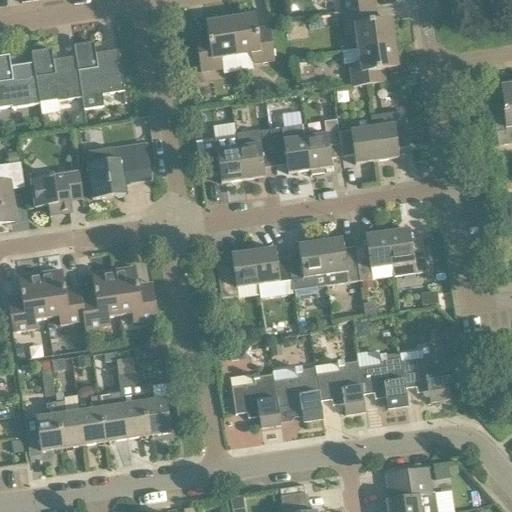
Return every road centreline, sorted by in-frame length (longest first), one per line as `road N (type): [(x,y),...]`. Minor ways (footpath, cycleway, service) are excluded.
road 1 (residential): [(176,225),(448,190)]
road 2 (residential): [(215,467),(204,372),(184,319),(176,225)]
road 3 (residential): [(176,225),(166,110),(140,52),(136,0)]
road 4 (residential): [(351,449),(452,433),(469,437),(511,482)]
road 5 (residential): [(0,247),(176,225)]
road 6 (residential): [(448,190),(464,288),(475,300),(511,296)]
road 7 (residential): [(215,467),(351,449)]
road 8 (residential): [(448,190),(432,67)]
